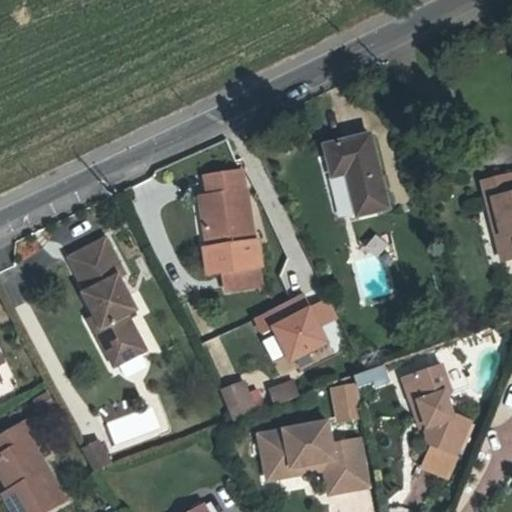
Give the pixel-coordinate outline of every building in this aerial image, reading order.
[(494,38),(497,50),(511,45),(508,33),(494,38)] [(389,208),(371,135),(327,146),(335,176),(349,173),(359,215),(389,208)] [(209,274),(224,271),(261,266),(258,241),(254,242),(246,188),(243,172),(243,170),(207,176),(210,196),(202,198),(209,248),(205,249),(209,274)] [(511,174),(483,182),(488,201),(494,200),(503,236),(497,238),(503,261),(511,258),(511,174)] [(494,200),(488,201),(497,238),(503,236),(494,200)] [(86,294),(97,316),(103,327),(96,330),(115,366),(146,350),(128,315),(138,310),(120,277),(125,274),(107,239),(70,258),(88,293),(86,294)] [(261,266),(224,271),(227,290),(264,284),(261,266)] [(303,294),(256,319),(264,335),(276,329),(293,362),(329,343),(303,294)] [(458,332),(472,327),(467,313),(453,318),(458,332)] [(103,327),(97,316),(90,319),(96,330),(103,327)] [(375,358),(363,363),(367,372),(370,370),(379,367),(375,358)] [(405,379),(414,405),(424,411),(430,427),(429,433),(433,445),(458,455),(471,422),(459,416),(455,418),(447,394),(452,392),(443,366),(405,379)] [(367,372),(358,375),(362,385),(374,381),(370,370),(367,372)] [(355,376),(332,385),(333,391),(357,386),(355,376)] [(272,395),(276,406),(300,396),(294,381),(275,388),(276,393),(272,395)] [(223,391),(236,420),(257,413),(245,383),(223,391)] [(357,386),(333,391),(339,420),(363,416),(357,386)] [(48,393),(36,400),(43,412),(55,406),(48,393)] [(424,411),(414,405),(423,430),(429,433),(430,427),(424,411)] [(0,437),(0,458),(17,487),(11,490),(4,494),(14,511),(46,511),(66,500),(30,440),(37,435),(28,421),(0,437)] [(261,435),(268,473),(325,462),(326,469),(331,494),(353,490),(344,442),(334,444),(330,422),(261,435)] [(344,442),(353,490),(371,486),(362,439),(344,442)] [(100,442),(85,450),(96,471),(111,463),(100,442)] [(17,487),(0,458),(0,471),(11,490),(17,487)] [(325,462),(268,473),(269,480),(326,469),(325,462)]
